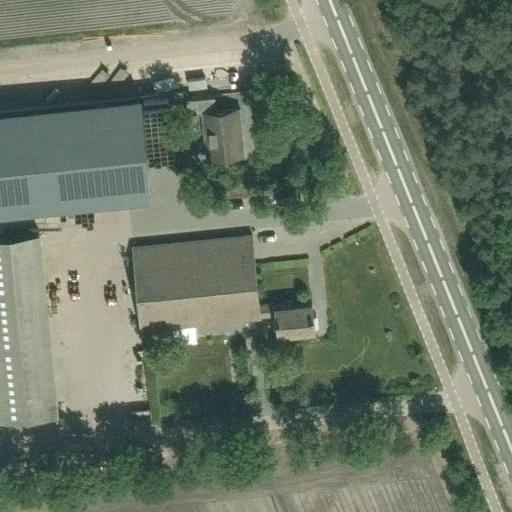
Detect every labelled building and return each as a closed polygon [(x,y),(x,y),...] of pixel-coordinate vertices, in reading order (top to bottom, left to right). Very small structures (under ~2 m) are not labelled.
[(208,158),(244,155),(240,108),(217,110),(215,96),(187,99),(188,114),(205,112),(210,157),(208,157),(208,158)] [(0,211),(150,197),(140,97),(0,111),(0,211)] [(42,232),(0,235),(0,414),(31,412),(16,248),(43,246),(42,232)] [(279,333),(316,329),(313,302),(277,306),(276,302),(259,304),(253,234),(133,247),(142,329),(261,316),(261,315),(277,313),(279,333)] [(283,236),(269,238),(271,251),(285,248),(283,236)] [(150,370),(140,371),(143,395),(152,394),(150,370)]
